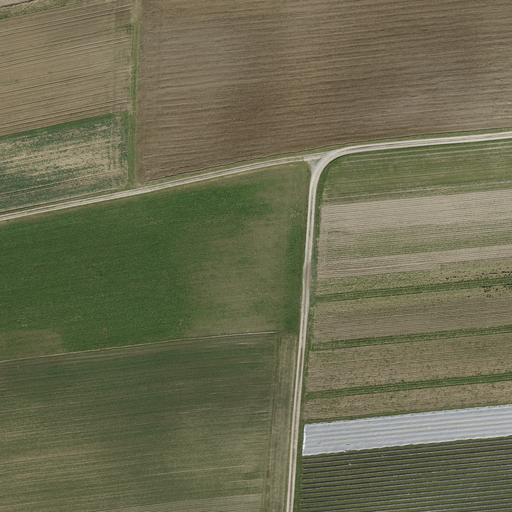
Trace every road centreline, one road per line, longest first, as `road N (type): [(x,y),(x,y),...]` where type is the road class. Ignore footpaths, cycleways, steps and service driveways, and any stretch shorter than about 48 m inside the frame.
road 1 (track): [(511,135),(322,156),(289,511)]
road 2 (track): [(0,221),(322,156)]
